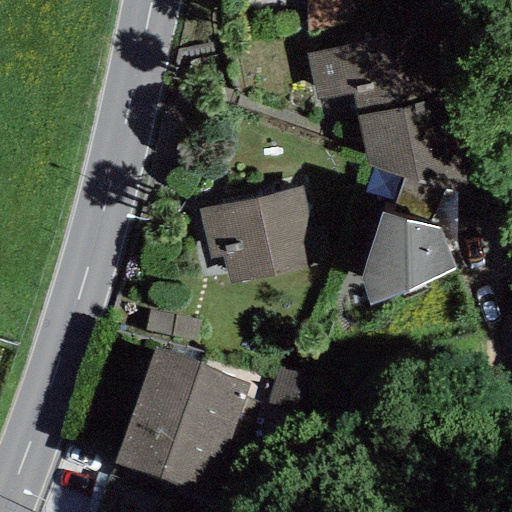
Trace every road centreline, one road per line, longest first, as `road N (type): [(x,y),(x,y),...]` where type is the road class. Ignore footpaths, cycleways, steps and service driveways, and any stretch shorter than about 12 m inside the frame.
road 1 (secondary): [(148,0),(94,231),(0,511)]
road 2 (residential): [(448,0),(463,25),(511,278)]
